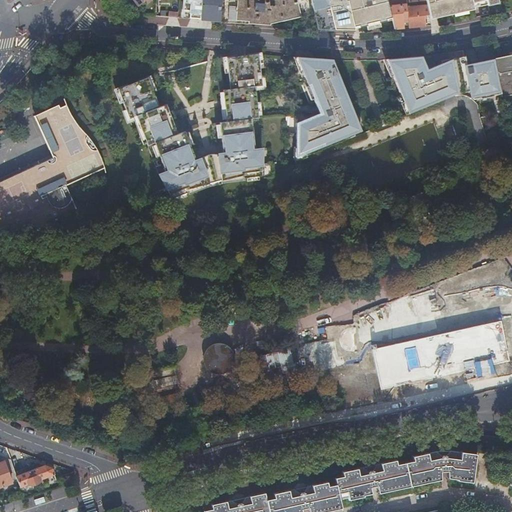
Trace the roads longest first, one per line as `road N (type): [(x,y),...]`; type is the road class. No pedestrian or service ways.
road 1 (residential): [(53,19),(355,46),(511,28)]
road 2 (secondary): [(134,484),(476,404)]
road 3 (residential): [(509,511),(503,504),(433,494),(357,511)]
road 4 (tertiary): [(134,484),(0,427)]
